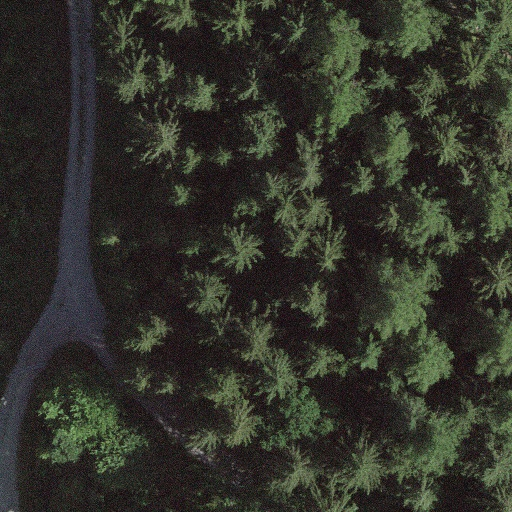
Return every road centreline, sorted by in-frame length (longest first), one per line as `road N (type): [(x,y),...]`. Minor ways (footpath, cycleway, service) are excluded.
road 1 (track): [(280,511),(138,388),(75,300),(78,0)]
road 2 (track): [(75,300),(17,389),(2,466),(8,511)]
